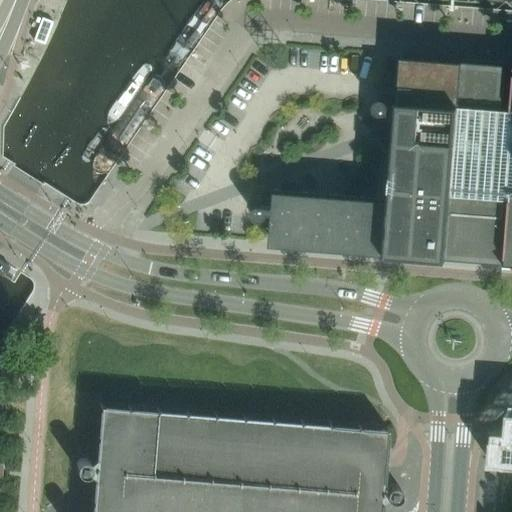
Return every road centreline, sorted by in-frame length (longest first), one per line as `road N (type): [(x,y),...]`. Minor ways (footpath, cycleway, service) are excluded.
road 1 (secondary): [(0,221),(134,290),(364,325),(415,349)]
road 2 (secondary): [(428,310),(329,288),(169,273),(94,248)]
road 3 (unclassified): [(272,20),(244,29),(101,234)]
road 4 (residential): [(511,39),(272,20)]
road 5 (secondary): [(435,377),(432,511)]
road 6 (secondary): [(457,511),(467,381)]
